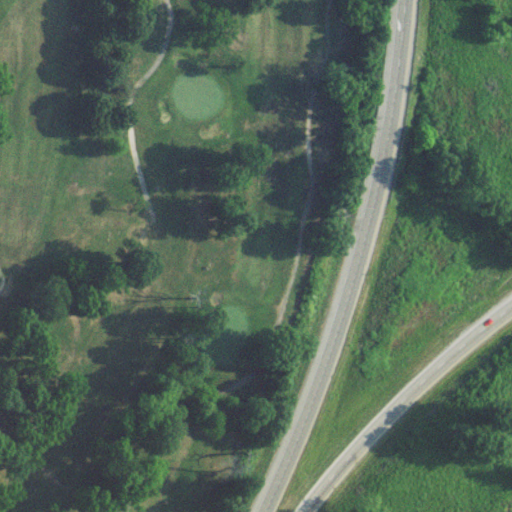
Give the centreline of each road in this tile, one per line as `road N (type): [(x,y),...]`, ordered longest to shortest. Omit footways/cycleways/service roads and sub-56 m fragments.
road 1 (motorway): [(404,0),(370,214),(316,380),(260,511)]
road 2 (motorway): [(511,313),(387,424),(309,511)]
